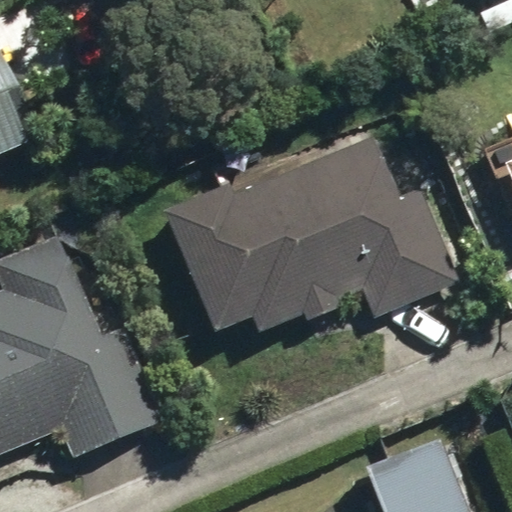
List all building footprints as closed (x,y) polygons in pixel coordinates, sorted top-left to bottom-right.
[(0,158),(32,144),(0,74),(0,158)] [(153,217),(206,343),(244,326),(249,339),(295,321),(298,328),(333,314),(329,306),(358,294),(370,322),(457,283),(419,197),(396,207),(367,138),(227,201),(221,189),(153,217)] [(511,168),(496,175),(511,212),(511,168)] [(0,458),(55,436),(66,466),(157,429),(119,335),(96,345),(54,242),(0,264),(0,458)] [(459,511),(435,447),(357,476),(370,511),(459,511)]
